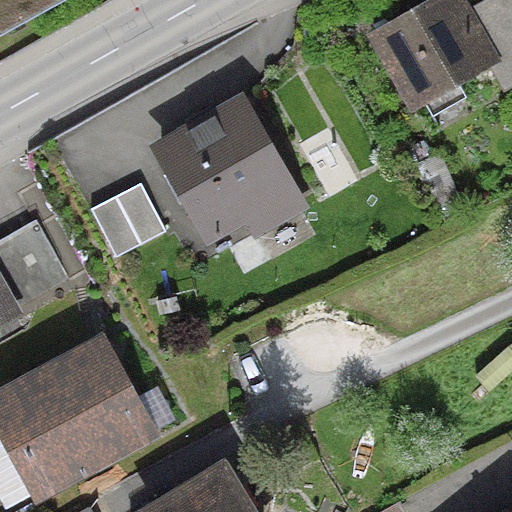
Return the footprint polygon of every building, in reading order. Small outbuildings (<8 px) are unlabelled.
[(0,0),(0,35),(64,0),(0,0)] [(511,0),(483,0),(472,7),(467,0),(424,0),(366,33),(411,112),(425,104),(460,84),(491,67),(504,90),(511,85),(511,0)] [(460,84),(425,104),(433,117),(467,97),(460,84)] [(309,207),(244,92),(149,145),(206,246),(247,223),(255,238),(309,207)] [(142,181),(90,206),(115,256),(167,230),(142,181)] [(0,238),(0,328),(24,315),(18,305),(69,277),(36,218),(0,238)] [(104,331),(0,387),(0,441),(30,496),(35,506),(162,437),(104,331)] [(30,496),(0,441),(0,500),(5,509),(30,496)] [(258,511),(224,457),(134,511),(133,511),(258,511)]
